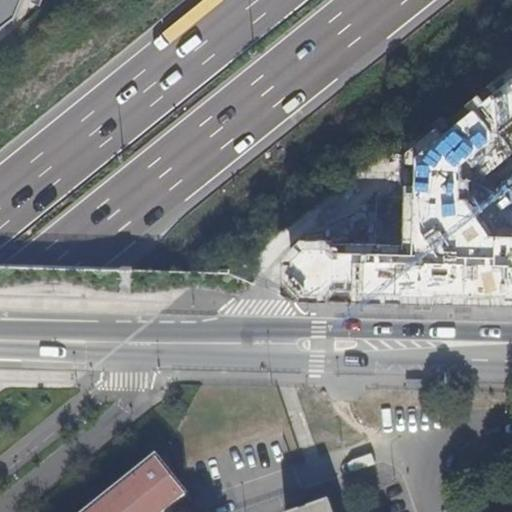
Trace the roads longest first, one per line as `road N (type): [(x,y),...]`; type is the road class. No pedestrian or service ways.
road 1 (motorway): [(0,303),(381,0)]
road 2 (primary): [(138,340),(511,350)]
road 3 (motorway): [(258,0),(0,210)]
road 4 (residential): [(1,511),(124,405),(135,391),(138,340)]
road 5 (residential): [(511,419),(452,432),(413,454),(432,511)]
road 6 (primary): [(0,337),(138,340)]
road 7 (unknown): [(325,473),(201,511)]
